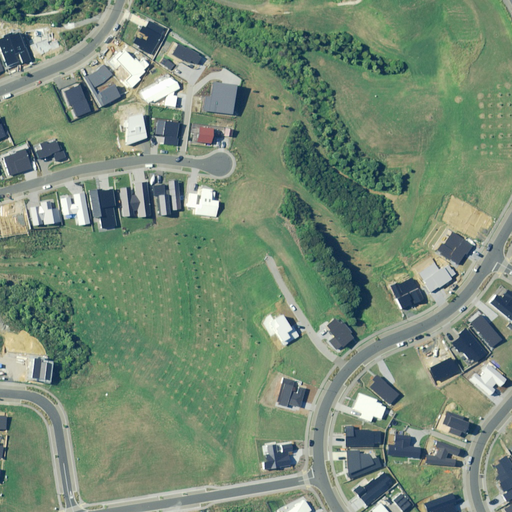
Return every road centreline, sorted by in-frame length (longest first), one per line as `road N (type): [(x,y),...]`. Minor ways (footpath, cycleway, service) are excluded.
road 1 (residential): [(494,258),(442,311),(346,365)]
road 2 (residential): [(0,191),(146,157),(180,161)]
road 3 (residential): [(142,506),(322,480)]
road 4 (residential): [(0,393),(51,407),(73,511)]
road 5 (residential): [(118,0),(86,50),(0,92)]
road 6 (residential): [(269,260),(316,342),(346,365)]
road 7 (residential): [(346,365),(320,410),(315,446),(322,480)]
road 8 (residential): [(511,400),(477,457),(483,511)]
